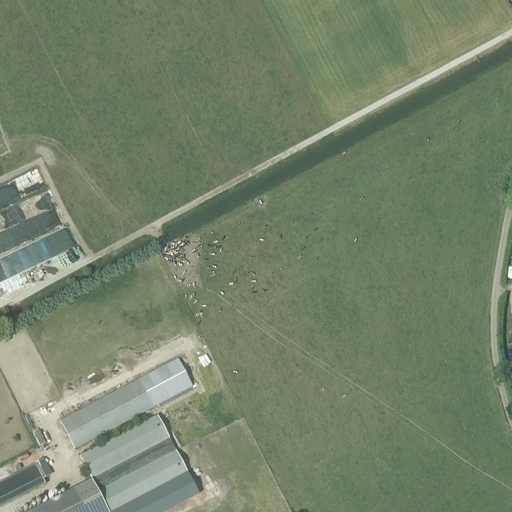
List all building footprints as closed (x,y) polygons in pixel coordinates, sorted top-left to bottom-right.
[(17,210),(0,216),(0,226),(11,222),(12,226),(21,223),(18,217),(20,216),(17,210)] [(57,215),(46,222),(51,229),(62,222),(57,215)] [(34,268),(9,280),(15,293),(41,281),(34,268)] [(61,422),(75,450),(154,409),(140,382),(61,422)] [(91,482),(32,511),(116,511),(188,474),(157,416),(79,457),(91,482)] [(0,482),(0,508),(45,486),(42,480),(50,476),(42,462),(0,482)]
